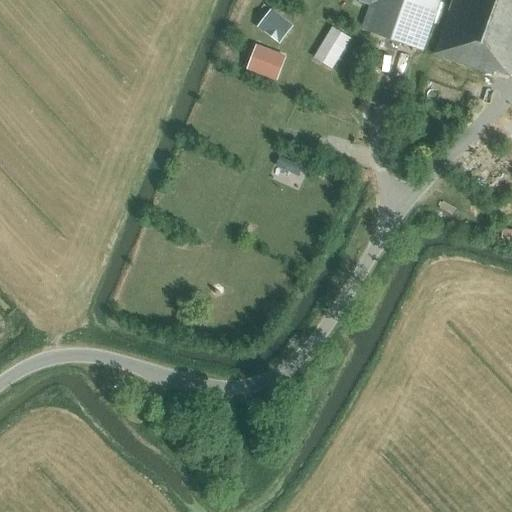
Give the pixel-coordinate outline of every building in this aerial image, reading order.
[(422,51),(439,0),(371,0),(370,4),(362,29),(422,51)] [(511,0),(452,0),(433,55),(495,76),(496,71),(511,76),(511,0)] [(280,44),(292,28),(275,15),(263,31),(280,44)] [(350,39),(332,29),(318,53),(336,63),(350,39)] [(255,72),(276,80),(285,58),(263,50),(255,72)]
